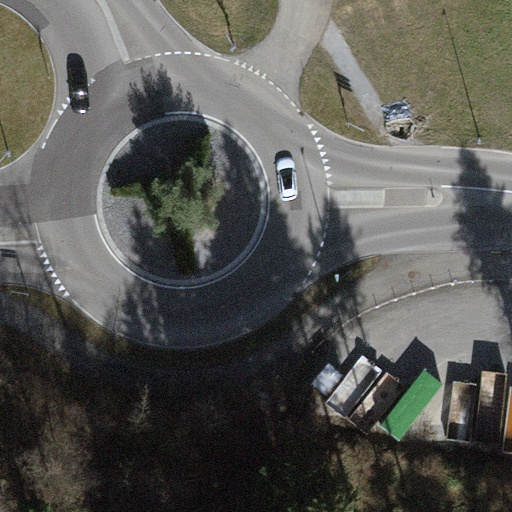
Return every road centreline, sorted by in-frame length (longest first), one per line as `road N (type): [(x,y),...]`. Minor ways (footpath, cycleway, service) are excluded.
road 1 (secondary): [(70,238),(90,274),(120,302),(158,318),(199,320),(239,309),(272,285),(296,251),(306,211)]
road 2 (secondary): [(306,211),(303,171),(288,135),(261,105),(201,80),(142,87)]
road 3 (secondary): [(306,211),(511,209)]
road 4 (secondary): [(142,87),(85,132),(69,165),(70,238)]
